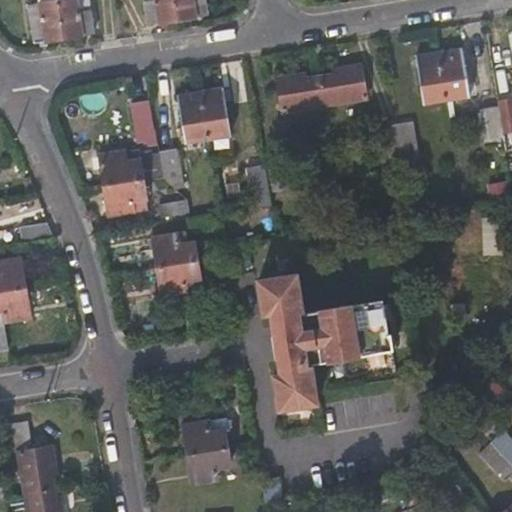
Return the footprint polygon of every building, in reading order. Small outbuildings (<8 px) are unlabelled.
[(33,0),(28,1),(34,39),(64,34),(58,0),(33,0)] [(58,0),(64,34),(93,29),(88,0),(58,0)] [(177,16),(174,0),(144,0),(148,20),(177,16)] [(174,0),(177,16),(207,11),(205,0),(174,0)] [(439,50),(447,97),(469,93),(461,46),(439,50)] [(424,100),(447,97),(439,50),(416,53),(424,100)] [(491,58),(496,86),(511,84),(507,55),(491,58)] [(319,74),(324,101),(365,95),(360,62),(333,66),(334,72),(319,74)] [(283,108),(324,101),(319,74),(304,76),(304,71),(277,76),(283,108)] [(200,88),(207,135),(231,131),(223,84),(200,88)] [(185,139),(207,135),(200,88),(178,92),(185,139)] [(154,127),(149,97),(131,100),(136,130),(154,127)] [(497,104),(481,106),(486,136),(502,133),(497,104)] [(399,123),(406,161),(419,159),(414,121),(399,123)] [(391,164),(406,161),(399,123),(385,125),(391,164)] [(138,144),(156,142),(154,127),(136,130),(138,144)] [(161,174),(178,171),(174,144),(157,147),(161,174)] [(100,153),(105,183),(143,177),(139,147),(100,153)] [(278,159),(264,161),(269,190),(280,188),(283,187),(278,159)] [(253,204),(271,201),(269,190),(264,161),(246,165),(253,204)] [(180,184),(178,171),(161,174),(174,185),(180,184)] [(143,177),(105,183),(109,212),(147,205),(143,177)] [(192,195),(159,201),(161,214),(194,209),(192,195)] [(205,212),(213,226),(221,225),(221,220),(210,211),(205,212)] [(158,264),(197,257),(192,229),(213,226),(205,212),(187,215),(189,230),(153,235),(158,264)] [(22,240),(55,235),(51,224),(49,219),(20,224),(22,240)] [(238,243),(225,245),(226,253),(229,271),(242,269),(238,243)] [(0,289),(26,285),(21,256),(0,258),(0,289)] [(199,271),(197,257),(158,264),(162,292),(201,286),(203,299),(220,296),(221,306),(234,305),(232,287),(225,288),(219,289),(215,269),(199,271)] [(222,268),(215,269),(219,289),(225,288),(222,268)] [(297,271),(259,277),(265,311),(272,310),(282,371),(275,373),(280,407),(318,400),(312,362),(394,349),(391,331),(389,332),(383,298),(304,310),(297,271)] [(30,314),(26,285),(0,289),(0,346),(0,349),(15,346),(10,318),(30,314)] [(214,307),(187,311),(189,327),(216,323),(214,307)] [(188,451),(228,445),(225,427),(228,426),(226,415),(183,422),(188,451)] [(27,491),(54,486),(52,474),(57,473),(52,444),(33,447),(29,419),(16,421),(27,491)] [(511,437),(503,427),(491,438),(511,461),(511,437)] [(511,470),(511,461),(491,438),(481,449),(506,477),(511,470)] [(5,440),(0,440),(0,476),(3,496),(14,494),(5,440)] [(230,463),(228,445),(188,451),(192,479),(217,475),(216,465),(230,463)] [(261,476),(266,504),(284,501),(280,473),(261,476)] [(389,480),(375,485),(379,496),(392,491),(389,480)] [(56,500),(54,486),(27,491),(27,495),(33,511),(63,511),(62,499),(56,500)] [(424,511),(419,501),(407,507),(409,511),(424,511)]
